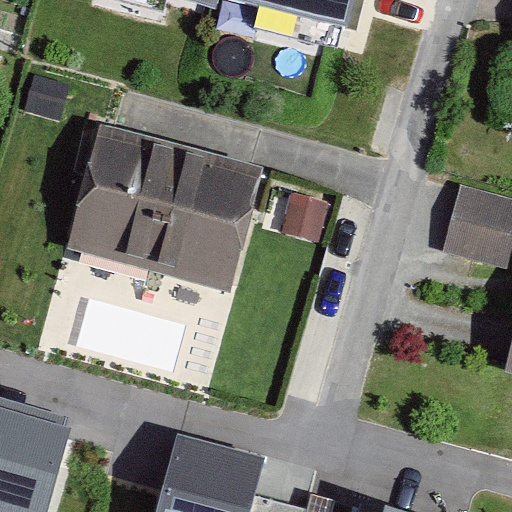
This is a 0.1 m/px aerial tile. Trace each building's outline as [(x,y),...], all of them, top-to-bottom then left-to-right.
[(186,0),(214,7),(215,0),(253,0),(345,24),(351,0),(186,0)] [(69,83),(33,74),(24,110),(60,119),(69,83)] [(76,245),(229,288),(257,187),(104,144),(76,245)] [(511,243),(511,199),(461,186),(460,189),(452,221),(444,252),(474,260),(505,268),(511,243)] [(329,203),(290,193),(279,232),(318,243),(329,203)] [(0,511),(46,511),(71,428),(63,425),(66,418),(0,399),(0,511)] [(263,466),(180,443),(161,511),(250,511),(255,495),(263,466)] [(306,511),(308,508),(255,495),(250,511),(306,511)] [(399,511),(362,502),(359,511),(399,511)]
